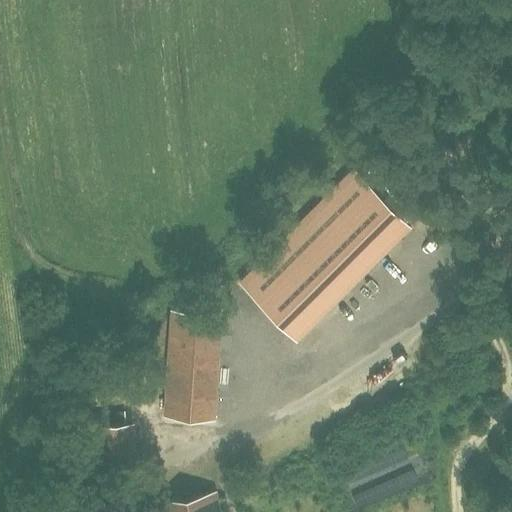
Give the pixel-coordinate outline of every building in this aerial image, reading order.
[(289,334),(402,221),(353,171),(240,284),(289,334)] [(218,314),(174,310),(167,414),(211,417),(218,314)] [(125,423),(76,426),(78,459),(127,456),(125,423)] [(357,505),(416,481),(403,448),(343,472),(357,505)] [(164,511),(218,511),(215,492),(163,501),(164,511)]
